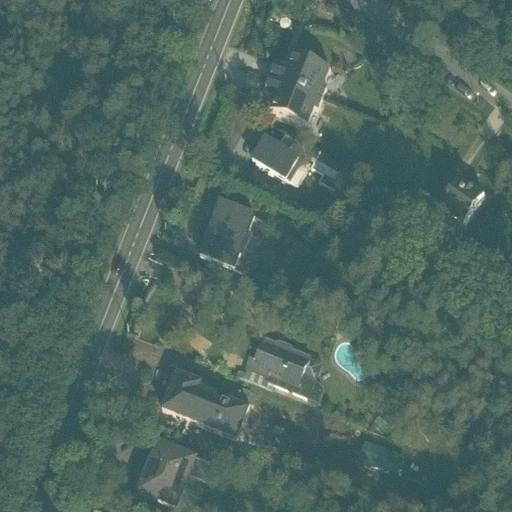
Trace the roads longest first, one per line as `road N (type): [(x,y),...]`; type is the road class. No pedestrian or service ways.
road 1 (secondary): [(25,511),(229,0)]
road 2 (residential): [(354,0),(511,108)]
